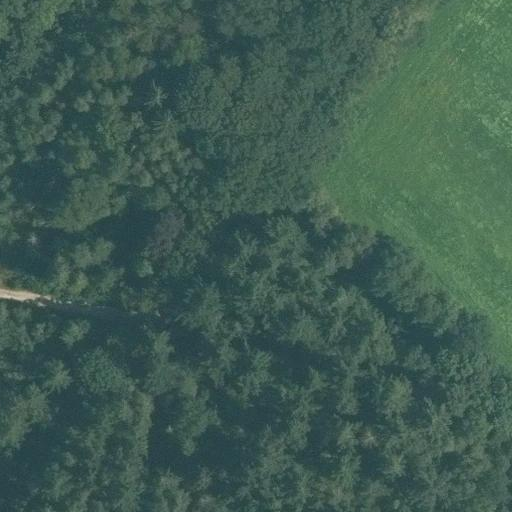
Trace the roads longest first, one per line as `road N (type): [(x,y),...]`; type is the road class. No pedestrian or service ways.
road 1 (track): [(161,313),(392,0)]
road 2 (track): [(14,511),(161,313)]
road 3 (track): [(0,287),(161,313)]
